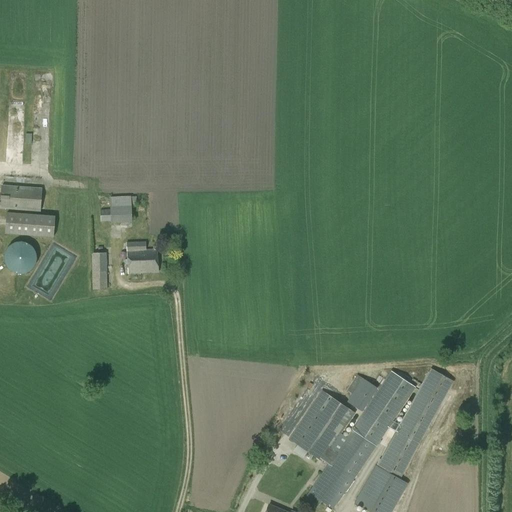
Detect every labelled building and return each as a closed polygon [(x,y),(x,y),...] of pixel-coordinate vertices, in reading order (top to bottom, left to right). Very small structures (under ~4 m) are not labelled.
[(0,209),(40,212),(42,188),(1,185),(0,199),(0,209)] [(132,222),(131,196),(109,198),(110,210),(100,210),(100,222),(111,221),(111,223),(132,222)] [(53,238),(55,216),(6,212),(5,234),(53,238)] [(20,274),(23,274),(25,273),(28,272),(30,271),(32,270),(33,268),(35,265),(36,263),(36,261),(37,258),(36,256),(36,253),(35,251),(33,249),(32,247),(30,245),(28,244),(25,243),(23,242),(20,242),(18,242),(15,243),(13,244),(11,245),(9,247),(7,249),(6,251),(5,253),(4,255),(4,258),(4,261),(5,263),(6,265),(7,268),(9,269),(11,271),(13,272),(15,273),(18,274),(20,274)] [(145,251),(145,242),(126,243),(128,274),(158,273),(157,247),(153,247),(153,250),(145,251)] [(92,290),(107,289),(106,253),(92,253),(92,290)] [(391,371),(346,437),(341,434),(355,412),(328,394),(329,393),(327,392),(326,394),(325,393),(293,440),(292,441),(321,462),(322,461),(328,465),(309,493),(333,509),(353,480),(376,445),(388,428),(396,432),(377,466),(375,465),(354,503),(371,511),(391,511),(407,482),(400,478),(454,381),(432,368),(400,425),(392,421),(415,388),(391,371)] [(361,411),(377,387),(356,374),(346,390),(352,394),(347,402),(361,411)]
